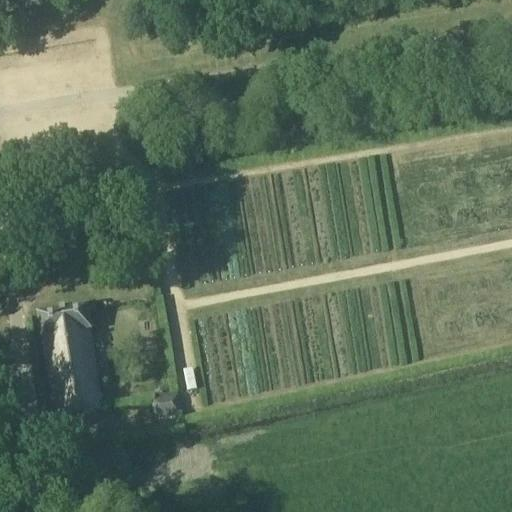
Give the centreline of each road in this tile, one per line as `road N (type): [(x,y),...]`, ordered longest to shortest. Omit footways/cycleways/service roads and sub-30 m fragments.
road 1 (track): [(178,305),(511,244)]
road 2 (track): [(158,187),(195,411)]
